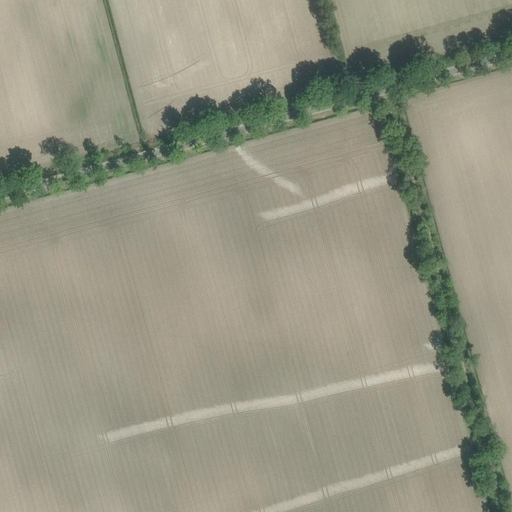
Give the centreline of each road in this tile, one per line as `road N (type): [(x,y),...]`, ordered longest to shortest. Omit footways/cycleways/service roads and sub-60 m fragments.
road 1 (unclassified): [(0,195),(511,54)]
road 2 (track): [(382,89),(497,511)]
